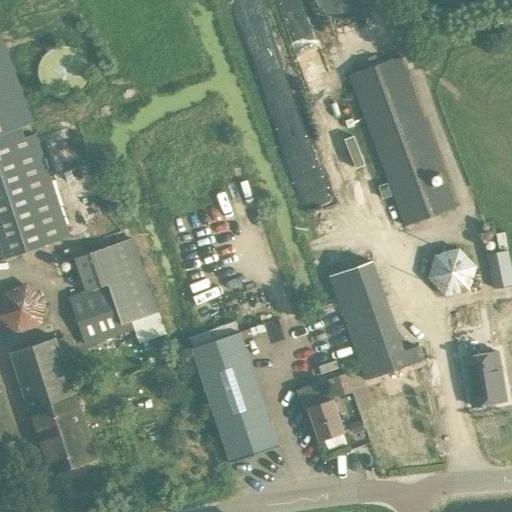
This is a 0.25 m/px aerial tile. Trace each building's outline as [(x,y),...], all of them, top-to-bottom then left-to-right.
[(363,0),(325,0),(327,19),(365,15),(363,0)] [(511,12),(485,19),(489,35),(511,28),(511,12)] [(379,35),(370,16),(338,30),(347,50),(379,35)] [(0,33),(0,130),(20,123),(32,118),(0,33)] [(292,197),(316,191),(279,49),(255,55),(292,197)] [(405,226),(456,207),(401,57),(350,75),(405,226)] [(20,123),(0,130),(0,259),(67,238),(33,136),(25,138),(20,123)] [(358,163),(360,162),(379,218),(394,213),(372,150),(355,156),(358,163)] [(84,294),(70,299),(86,345),(123,332),(120,324),(133,320),(140,342),(164,334),(133,237),(72,259),(84,294)] [(460,249),(436,255),(430,277),(446,294),(469,289),(476,267),(460,249)] [(511,275),(507,250),(487,254),(494,288),(511,284),(511,275)] [(405,350),(374,262),(330,277),(367,380),(424,359),(419,346),(405,350)] [(0,290),(0,310),(9,336),(45,323),(31,280),(0,290)] [(231,463),(278,447),(240,333),(193,348),(231,463)] [(50,473),(95,458),(55,338),(10,353),(50,473)] [(497,351),(464,357),(472,406),(506,400),(497,351)] [(345,375),(333,378),(339,395),(351,391),(345,375)] [(0,442),(19,436),(0,377),(0,442)] [(328,388),(331,387),(329,380),(297,391),(304,411),(309,409),(320,441),(345,432),(334,399),(332,400),(328,388)] [(361,421),(353,424),(357,433),(364,430),(361,421)]
